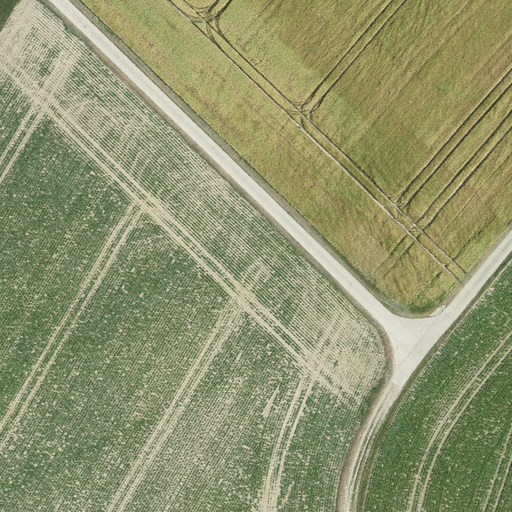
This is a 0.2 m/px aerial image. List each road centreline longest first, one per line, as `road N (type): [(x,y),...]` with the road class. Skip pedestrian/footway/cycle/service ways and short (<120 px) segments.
road 1 (track): [(56,0),(420,354),(511,248)]
road 2 (track): [(420,354),(372,424),(349,511)]
